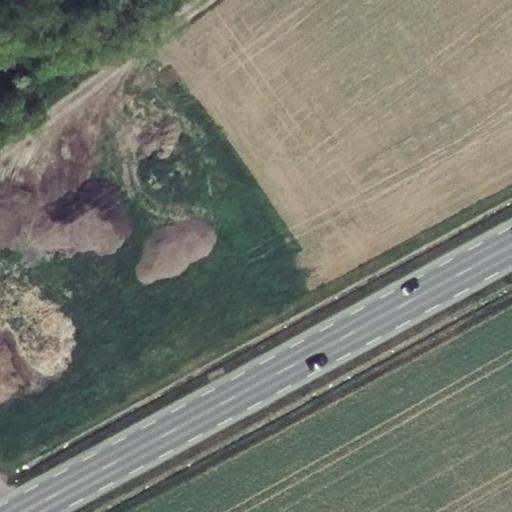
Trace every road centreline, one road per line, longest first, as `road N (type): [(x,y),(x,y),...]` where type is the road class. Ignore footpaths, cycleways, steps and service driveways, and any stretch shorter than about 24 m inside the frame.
road 1 (primary): [(511,245),(23,511)]
road 2 (track): [(200,0),(0,158)]
